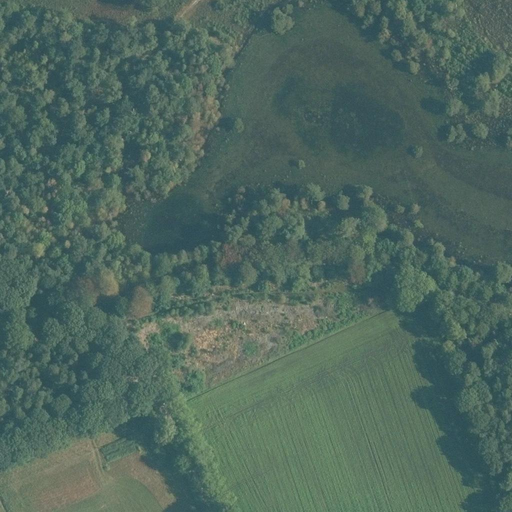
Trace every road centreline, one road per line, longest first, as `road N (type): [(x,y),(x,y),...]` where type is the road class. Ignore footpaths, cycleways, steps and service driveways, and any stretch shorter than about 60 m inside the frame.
road 1 (track): [(511,313),(398,272),(313,263),(189,275),(47,320)]
road 2 (track): [(207,511),(146,386),(47,320)]
